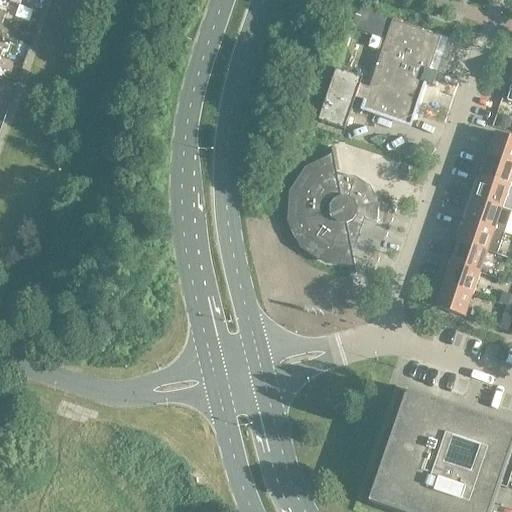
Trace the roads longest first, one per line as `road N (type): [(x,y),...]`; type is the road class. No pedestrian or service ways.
road 1 (secondary): [(223,0),(186,133),(182,203),(217,376)]
road 2 (secondary): [(258,367),(226,222),(226,135),(262,0)]
road 3 (unclassified): [(500,0),(385,337)]
road 4 (residential): [(217,376),(149,392),(107,392),(0,359)]
road 5 (secondary): [(302,511),(258,367)]
road 6 (secondary): [(217,376),(252,511)]
road 7 (unclassified): [(511,385),(385,337)]
road 8 (unclassified): [(385,337),(258,367)]
